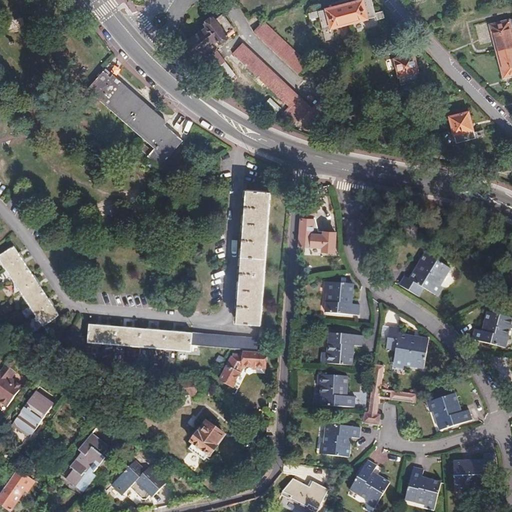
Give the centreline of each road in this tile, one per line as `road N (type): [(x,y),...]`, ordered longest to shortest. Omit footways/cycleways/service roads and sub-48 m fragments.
road 1 (residential): [(250,142),(239,165),(224,311),(204,322),(76,310),(0,210)]
road 2 (residential): [(177,511),(240,498),(274,466),(299,162)]
road 3 (residential): [(350,217),(357,265),(468,361),(501,426)]
road 4 (tertiary): [(299,162),(457,199),(511,221)]
road 5 (tertiary): [(511,198),(303,147)]
road 6 (residential): [(511,132),(393,0)]
road 7 (residential): [(501,426),(413,448),(391,445),(387,412)]
road 8 (tertiary): [(146,65),(250,142)]
road 9 (tertiary): [(258,129),(155,57)]
